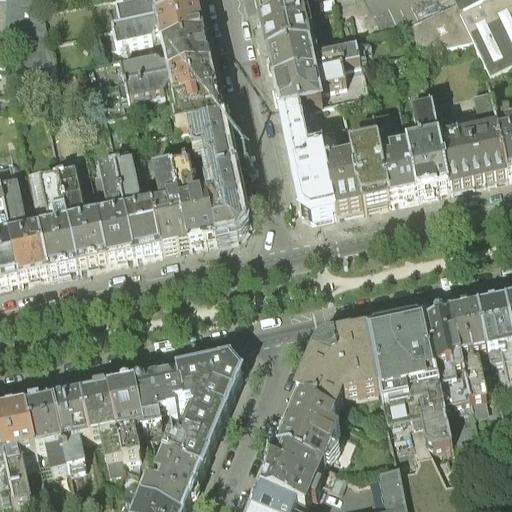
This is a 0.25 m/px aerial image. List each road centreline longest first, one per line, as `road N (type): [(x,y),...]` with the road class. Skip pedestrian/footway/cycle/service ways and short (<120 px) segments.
road 1 (tertiary): [(278,265),(0,325)]
road 2 (tertiary): [(0,394),(277,335)]
road 3 (residential): [(278,265),(226,0)]
road 4 (tertiary): [(277,335),(511,284)]
road 5 (tertiary): [(511,215),(278,265)]
road 6 (residential): [(222,511),(283,361),(277,335)]
